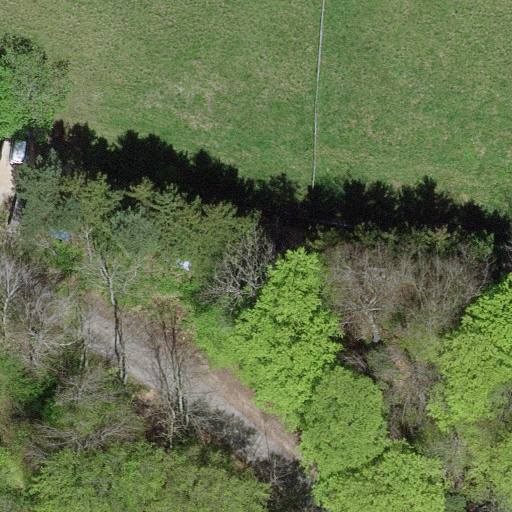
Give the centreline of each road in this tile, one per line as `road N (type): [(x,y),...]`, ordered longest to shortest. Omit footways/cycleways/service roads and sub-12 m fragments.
road 1 (track): [(511,256),(432,257),(0,188)]
road 2 (residential): [(0,289),(215,417),(321,511)]
